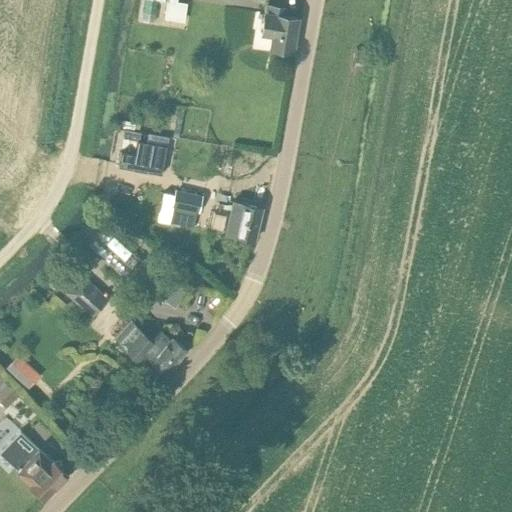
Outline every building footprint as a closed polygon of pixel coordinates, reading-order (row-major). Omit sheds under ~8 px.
[(156,0),(166,0),(164,19),(184,22),(187,3),(177,1),(176,0),(144,0),(141,19),(153,21),(156,0)] [(270,47),(273,47),(292,51),(298,17),(283,15),(285,7),(266,4),(261,33),(273,34),(270,47)] [(174,105),(169,128),(174,129),(172,137),(178,138),(184,107),(174,105)] [(115,117),(114,126),(116,127),(130,129),(133,130),(134,129),(135,121),(135,120),(117,117),(115,117)] [(125,130),(123,137),(138,140),(139,140),(141,133),(125,130)] [(148,133),(146,141),(167,145),(168,137),(148,133)] [(121,151),(118,166),(161,174),(167,145),(146,141),(139,140),(138,140),(135,154),(121,151)] [(178,191),(171,222),(195,228),(202,197),(178,191)] [(227,204),(227,203),(229,196),(221,195),(219,202),(227,204)] [(235,234),(255,238),(262,207),(242,202),(233,200),(227,232),(235,234)] [(104,227),(88,244),(123,276),(139,258),(104,227)] [(159,252),(136,279),(153,295),(177,268),(159,252)] [(65,292),(80,305),(92,317),(108,300),(81,275),(65,292)] [(150,340),(142,333),(129,321),(115,337),(139,359),(144,354),(165,373),(187,349),(172,336),(170,338),(160,329),(150,340)] [(18,353),(4,367),(26,388),(40,374),(18,353)] [(0,376),(0,400),(6,407),(19,394),(0,376)] [(52,460),(52,461),(33,444),(12,466),(44,497),(67,474),(52,460)]
